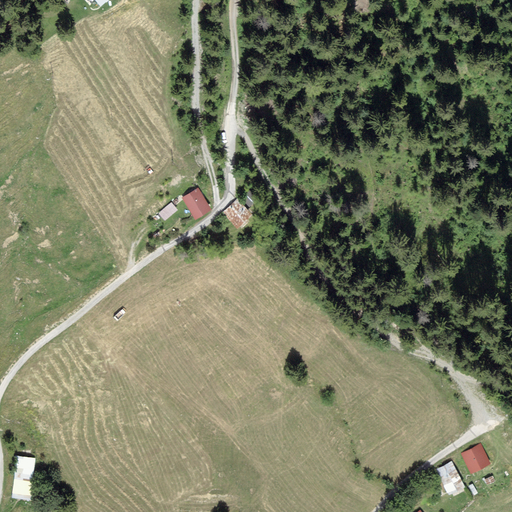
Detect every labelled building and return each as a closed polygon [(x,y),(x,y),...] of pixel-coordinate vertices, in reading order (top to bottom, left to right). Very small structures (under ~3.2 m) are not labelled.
[(112,0),(94,0),(94,1),(102,10),(112,0)] [(212,212),(199,191),(184,200),(197,221),(212,212)] [(172,199),(159,209),(165,217),(179,207),(172,199)] [(256,218),(241,202),(226,216),(241,232),(256,218)] [(491,466),(482,447),(464,456),(473,475),(491,466)] [(36,461),(16,459),(12,500),(32,502),(36,461)] [(466,488),(453,464),(438,472),(451,496),(466,488)]
